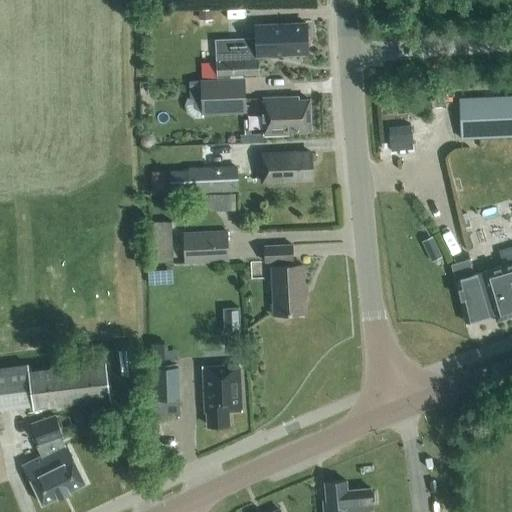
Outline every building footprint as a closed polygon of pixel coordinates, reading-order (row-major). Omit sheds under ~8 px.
[(257,44),(218,46),(219,75),(259,73),(258,55),(308,53),(307,40),(311,37),(311,27),(306,23),(256,26),(257,44)] [(244,78),(200,80),(201,109),(201,113),(246,111),(244,78)] [(414,106),(432,106),(431,93),(414,94),(414,106)] [(511,94),(459,97),(461,139),(511,136),(511,94)] [(299,100),(299,97),(263,98),(264,135),(290,134),(289,131),(311,130),(310,99),(299,100)] [(411,124),(389,126),(392,151),(413,148),(411,124)] [(297,153),(297,151),(261,153),(262,183),(299,181),(298,179),(313,179),(312,153),(297,153)] [(170,193),(239,191),(238,167),(187,169),(188,172),(169,172),(170,193)] [(177,260),(177,219),(154,219),(154,260),(177,260)] [(185,263),(229,261),(227,231),(184,233),(185,263)] [(440,257),(430,236),(419,242),(429,262),(440,257)] [(290,265),(290,260),(293,260),(292,244),(264,246),(265,262),(273,261),(273,266),(271,266),(274,314),(306,313),(303,265),(290,265)] [(511,315),(511,247),(498,251),(503,266),(474,274),(470,260),(451,265),(465,322),(495,313),(497,320),(511,315)] [(150,266),(151,285),(177,284),(177,265),(150,266)] [(227,305),(228,329),(243,328),(242,304),(227,305)] [(172,360),(171,343),(151,344),(152,362),(172,360)] [(111,401),(106,362),(30,371),(29,364),(0,367),(0,411),(33,408),(33,410),(111,401)] [(205,412),(207,411),(208,426),(229,425),(228,410),(242,410),(239,365),(203,367),(205,412)] [(156,401),(179,400),(178,368),(154,369),(156,401)] [(63,438),(65,437),(58,415),(33,424),(40,445),(38,446),(42,457),(24,466),(43,504),(86,483),(63,438)] [(352,511),(373,509),(371,488),(347,490),(346,480),(325,482),(327,506),(324,506),(324,511),(352,511)]
